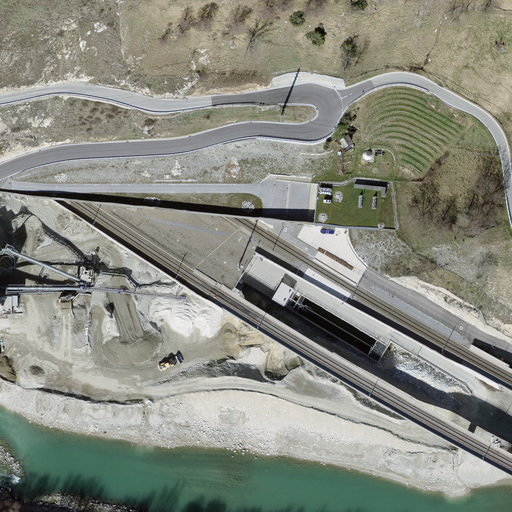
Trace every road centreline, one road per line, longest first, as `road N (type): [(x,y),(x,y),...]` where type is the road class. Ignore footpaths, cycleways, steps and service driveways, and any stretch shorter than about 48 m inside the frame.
road 1 (tertiary): [(0,172),(61,153),(186,144),(252,129),(308,132),(325,123),(327,104)]
road 2 (tertiary): [(327,104),(305,92),(156,105),(77,88),(0,99)]
road 3 (tertiary): [(511,203),(495,129),(428,85),(380,80),(327,104)]
